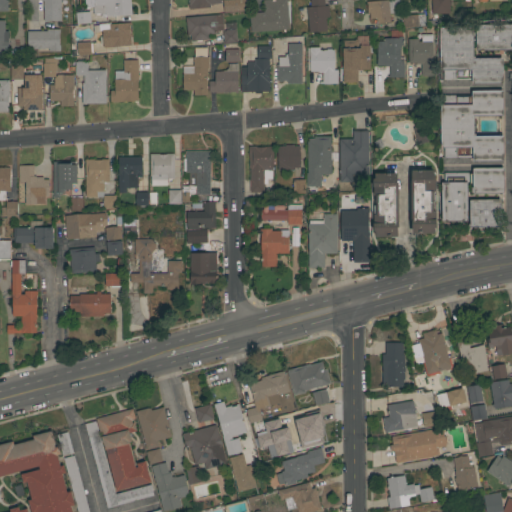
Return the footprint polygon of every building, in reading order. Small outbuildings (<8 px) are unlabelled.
[(43,22),(43,1),(41,1),(41,0),(60,0),(60,22),(43,22)] [(92,4),(94,4),(93,0),(129,0),(131,15),(111,17),(110,15),(105,16),(104,14),(93,13),(92,4)] [(220,0),(221,4),(210,4),(210,8),(188,9),(187,0),(220,0)] [(247,0),(249,9),(246,10),(246,11),(224,13),(222,0),(247,0)] [(250,32),(249,13),(263,12),(262,0),(288,0),(289,3),(287,3),(289,30),(250,32)] [(306,8),(311,7),(310,0),(323,0),(324,6),(328,6),(330,31),(308,33),(306,8)] [(389,0),(401,0),(402,13),(389,14),(389,23),(376,24),(376,19),(367,19),(366,2),(389,0)] [(431,0),(449,0),(449,2),(450,2),(450,6),(449,6),(449,14),(431,14),(431,0)] [(76,24),(75,13),(89,12),(90,23),(76,24)] [(222,14),(223,30),(217,31),(217,34),(209,35),(210,40),(191,42),(190,35),(187,36),(185,17),(222,14)] [(423,14),(424,25),(402,27),(401,16),(423,14)] [(0,21),(4,21),(4,32),(8,31),(8,51),(0,51),(0,21)] [(102,44),(101,44),(100,38),(102,38),(101,31),(99,31),(98,25),(109,24),(130,23),(131,37),(130,37),(131,46),(102,48),(102,44)] [(511,51),(475,51),(475,25),(511,25),(511,51)] [(503,84),(472,84),(471,79),(443,79),(442,70),(441,70),(439,28),(472,27),(473,59),(502,58),(503,84)] [(46,31),(46,30),(59,30),(59,33),(58,33),(58,45),(59,45),(59,51),(48,51),(48,49),(26,49),(26,31),(46,31)] [(236,30),(236,43),(223,43),(222,31),(236,30)] [(376,41),(383,41),(383,38),(390,38),(390,33),(394,33),(394,32),(402,32),(401,37),(403,37),(403,46),(400,46),(400,60),(403,60),(403,64),(404,64),(403,78),(389,78),(389,67),(384,67),(384,66),(376,66),(376,41)] [(408,39),(417,39),(417,41),(421,41),(421,34),(431,34),(431,42),(432,42),(432,62),(435,62),(435,76),(420,76),(420,64),(416,64),(416,63),(408,63),(408,39)] [(342,40),(354,40),(357,40),(357,48),(359,48),(359,45),(369,45),(369,70),(362,70),(362,71),(357,71),(357,83),(342,83),(342,40)] [(89,42),(90,43),(91,43),(91,53),(91,55),(77,56),(76,43),(89,42)] [(287,84),(287,81),(276,81),(276,65),(278,65),(278,58),(285,57),(285,55),(286,55),(286,54),(287,54),(287,44),(301,44),(301,56),(300,56),(301,84),(287,84)] [(261,92),(261,94),(254,94),(254,92),(240,92),(240,67),(247,67),(247,64),(247,62),(255,62),(255,59),(257,59),(256,46),(270,46),(270,59),(269,59),(269,92),(261,92)] [(322,84),(322,72),(309,72),(309,70),(305,70),(305,48),(309,48),(309,47),(319,47),(319,50),(326,50),(326,49),(331,49),(331,50),(333,50),(333,71),(337,71),(337,84),(322,84)] [(193,96),(193,90),(183,90),(182,67),(193,67),(193,57),(194,57),(194,48),(206,48),(206,57),(208,57),(208,69),(206,69),(207,96),(193,96)] [(239,49),(239,62),(224,62),(224,49),(239,49)] [(44,63),(44,58),(53,58),(53,59),(60,59),(60,71),(54,71),(54,77),(42,77),(42,63),(44,63)] [(81,104),(81,83),(83,83),(83,76),(75,76),(74,62),(75,62),(75,60),(85,60),(85,62),(87,62),(87,71),(105,70),(105,104),(81,104)] [(110,102),(109,91),(114,90),(114,83),(114,71),(123,71),(122,60),(137,60),(138,80),(137,80),(137,101),(110,102)] [(237,72),(238,94),(235,94),(235,93),(226,93),(226,94),(224,94),(223,92),(208,93),(208,82),(215,81),(214,72),(222,71),(225,71),(228,68),(228,64),(237,64),(237,72)] [(10,80),(10,66),(22,66),(22,80),(10,80)] [(73,75),(73,86),(72,86),(72,99),(73,99),(73,107),(59,107),(59,101),(49,102),(49,85),(53,85),(53,79),(56,75),(73,75)] [(0,80),(9,80),(9,96),(8,96),(8,112),(0,112),(0,80)] [(22,106),(17,107),(16,88),(22,88),(22,85),(41,85),(41,110),(23,110),(22,106)] [(503,161),(472,162),(472,156),(444,157),(443,148),(440,148),(439,96),(471,95),(471,91),(503,90),(503,116),(473,116),(473,137),(503,136),(503,161)] [(412,128),(424,125),(428,142),(417,145),(412,128)] [(339,139),(352,139),(352,130),(367,130),(368,172),(352,172),(352,183),(339,183),(339,139)] [(320,175),(320,187),(306,187),(306,173),(307,173),(306,142),(308,142),(308,139),(313,139),(313,136),(330,136),(331,175),(320,175)] [(276,147),(285,147),(285,145),(293,145),(293,146),(299,146),(299,168),(294,168),(294,170),(277,171),(276,147)] [(248,147),(256,147),(256,148),(264,148),(264,147),(272,147),(273,168),(272,168),(272,179),(267,179),(267,184),(263,184),(263,193),(249,193),(248,147)] [(194,195),(194,186),(188,186),(188,174),(185,174),(185,152),(210,152),(210,195),(194,195)] [(170,179),(170,181),(168,181),(168,179),(166,179),(166,186),(150,186),(150,177),(149,177),(149,154),(159,154),(159,155),(165,155),(165,154),(174,154),(174,179),(170,179)] [(117,174),(119,174),(118,158),(141,157),(142,178),(137,178),(137,188),(126,188),(126,193),(118,193),(117,174)] [(84,160),(94,160),(94,161),(101,161),(101,160),(108,160),(108,182),(102,182),(103,196),(104,196),(104,195),(114,195),(114,196),(115,196),(115,209),(103,210),(103,209),(98,209),(98,204),(103,203),(103,197),(85,198),(84,160)] [(76,162),(76,184),(71,184),(71,190),(63,190),(63,194),(59,194),(59,198),(53,198),(53,194),(52,194),(52,178),(52,162),(76,162)] [(18,166),(33,166),(33,176),(35,176),(35,177),(43,177),(43,180),(48,180),(48,196),(44,196),(44,204),(35,204),(35,205),(24,205),(24,194),(25,194),(25,182),(18,182),(18,166)] [(10,189),(4,189),(4,191),(0,191),(0,168),(10,168),(10,189)] [(441,222),(441,183),(443,183),(443,173),(473,172),(473,169),(503,168),(504,194),(472,194),(472,193),(471,193),(471,188),(472,188),(472,184),(467,184),(467,221),(441,222)] [(410,180),(411,180),(411,170),(433,170),(433,176),(435,176),(435,192),(433,192),(433,211),(436,211),(436,228),(434,228),(434,233),(412,234),(412,225),(410,225),(410,180)] [(375,238),(375,232),(373,232),(373,215),(375,215),(374,195),(373,195),(372,179),(374,179),(374,173),(396,173),(397,182),(398,182),(399,228),(397,228),(397,237),(375,238)] [(305,179),(305,194),(292,194),(292,180),(305,179)] [(180,204),(168,204),(168,190),(180,190),(180,204)] [(136,192),(136,191),(146,191),(146,192),(148,192),(148,206),(135,206),(135,192),(136,192)] [(70,212),(70,198),(71,198),(71,197),(81,197),(81,198),(82,198),(82,212),(70,212)] [(501,200),(501,228),(469,228),(469,201),(501,200)] [(17,218),(5,218),(5,217),(1,217),(1,207),(6,207),(5,202),(17,202),(17,218)] [(204,228),(204,225),(198,225),(198,230),(187,230),(186,212),(203,212),(203,202),(215,202),(215,228),(204,228)] [(260,209),(286,210),(286,205),(300,205),(300,224),(287,224),(287,221),(260,220),(260,209)] [(352,263),(352,241),(340,241),(340,210),(348,210),(348,209),(368,208),(368,239),(369,239),(369,263),(352,263)] [(105,213),(107,226),(103,226),(103,231),(95,232),(95,237),(65,240),(64,216),(105,213)] [(323,254),(324,268),(307,268),(307,224),(308,224),(308,220),(323,220),(323,214),(336,214),(336,254),(323,254)] [(135,219),(135,233),(122,234),(122,219),(135,219)] [(34,249),(34,244),(13,244),(13,228),(29,228),(29,221),(42,221),(42,229),(52,229),(52,249),(34,249)] [(121,239),(105,241),(104,228),(120,227),(121,239)] [(260,267),(260,229),(271,229),(271,231),(279,231),(279,230),(288,230),(288,236),(288,254),(276,254),(276,267),(260,267)] [(207,243),(193,243),(193,237),(186,237),(186,231),(207,231),(207,243)] [(159,248),(159,253),(152,256),(134,257),(134,239),(150,239),(159,248)] [(9,259),(9,260),(0,260),(0,241),(10,241),(10,259),(9,259)] [(120,241),(121,255),(106,256),(105,242),(120,241)] [(71,274),(68,250),(93,248),(94,254),(98,254),(99,262),(95,262),(96,272),(71,274)] [(216,253),(216,283),(215,283),(215,285),(209,285),(208,283),(204,283),(204,285),(190,285),(189,254),(216,253)] [(166,274),(167,258),(178,258),(178,286),(152,286),(151,294),(143,294),(143,283),(127,283),(127,274),(138,274),(138,258),(151,258),(151,274),(166,274)] [(12,296),(11,296),(11,260),(24,260),(24,273),(20,273),(20,295),(24,295),(24,291),(37,291),(37,295),(36,295),(36,318),(35,318),(35,333),(6,333),(6,325),(13,325),(13,326),(20,326),(20,316),(12,316),(12,296)] [(123,274),(123,286),(119,286),(119,287),(109,287),(109,286),(104,286),(104,273),(123,274)] [(96,294),(96,292),(100,292),(100,294),(110,294),(110,313),(103,313),(103,317),(80,317),(80,314),(79,314),(79,312),(69,312),(69,296),(78,296),(79,294),(96,294)] [(486,370),(466,376),(451,324),(462,321),(469,348),(483,344),(486,370)] [(511,353),(501,356),(501,354),(496,355),(494,346),(493,347),(493,348),(488,349),(486,338),(489,338),(487,330),(494,329),(493,326),(502,324),(503,327),(510,326),(511,336),(511,353)] [(414,364),(409,345),(418,343),(417,340),(423,338),(422,333),(434,329),(436,334),(440,333),(450,368),(427,375),(423,361),(414,364)] [(391,387),(385,387),(385,385),(382,385),(381,354),(385,354),(384,343),(402,342),(402,354),(403,354),(404,367),(404,372),(404,379),(402,379),(402,387),(391,387)] [(309,364),(309,365),(321,361),(323,369),(325,369),(329,383),(304,391),(305,392),(293,395),(286,370),(309,364)] [(493,380),(491,366),(504,364),(506,377),(493,380)] [(261,380),(260,377),(283,371),(289,392),(268,398),(269,399),(253,403),(251,397),(252,396),(249,383),(261,380)] [(493,407),(492,407),(491,404),(492,404),(489,383),(507,379),(508,384),(511,384),(511,390),(511,403),(511,404),(511,406),(493,409),(493,407)] [(469,403),(466,387),(479,385),(482,401),(469,403)] [(438,408),(435,395),(461,388),(465,402),(449,406),(449,405),(438,408)] [(326,389),(329,402),(315,406),(311,393),(326,389)] [(417,427),(384,432),(382,418),(388,417),(386,405),(412,400),(417,427)] [(221,436),(222,436),(214,404),(223,401),(225,407),(231,405),(231,407),(235,406),(235,404),(238,403),(245,430),(240,432),(241,434),(231,437),(231,440),(237,438),(241,452),(227,456),(221,436)] [(198,423),(194,408),(209,404),(213,419),(198,423)] [(486,418),(471,421),(469,407),(484,404),(486,418)] [(262,405),(265,420),(249,424),(245,410),(262,405)] [(135,411),(149,408),(150,410),(162,407),(170,437),(156,441),(158,447),(146,450),(135,411)] [(132,409),(134,419),(130,420),(131,423),(133,422),(135,431),(128,433),(130,442),(128,442),(134,468),(137,467),(136,463),(144,461),(150,482),(143,484),(143,483),(115,491),(103,443),(102,443),(100,433),(99,433),(95,419),(132,409)] [(436,425),(423,427),(421,413),(433,411),(436,425)] [(329,439),(322,414),(297,420),(303,446),(329,439)] [(511,443),(499,446),(499,443),(498,444),(498,442),(490,443),(492,455),(478,457),(475,443),(477,443),(473,424),(481,422),(511,416),(511,443)] [(114,494),(150,485),(152,491),(151,491),(153,495),(107,508),(84,424),(95,421),(114,494)] [(314,429),(316,436),(308,438),(310,446),(299,449),(298,446),(276,452),(277,457),(269,460),(268,455),(266,455),(266,454),(263,455),(262,450),(257,451),(255,444),(255,445),(251,430),(259,428),(258,426),(261,425),(263,424),(265,423),(267,424),(270,423),(274,435),(305,427),(306,431),(314,429)] [(215,425),(217,434),(219,434),(222,445),(221,446),(226,464),(205,469),(203,463),(194,465),(189,447),(186,448),(182,434),(215,425)] [(442,428),(443,437),(445,437),(446,444),(445,444),(445,446),(437,448),(438,454),(437,454),(437,456),(395,463),(393,451),(390,452),(389,445),(392,444),(390,437),(442,428)] [(0,511),(0,444),(12,441),(13,445),(33,440),(32,436),(50,431),(54,445),(54,447),(58,446),(60,454),(57,455),(60,466),(63,465),(65,473),(62,474),(66,492),(70,491),(74,505),(70,506),(71,511),(0,511)] [(62,456),(56,435),(67,432),(72,453),(62,456)] [(158,448),(162,461),(148,465),(145,452),(158,448)] [(295,457),(307,454),(306,452),(320,448),(324,462),(313,465),(315,471),(306,474),(307,477),(295,481),(296,483),(285,486),(284,483),(278,485),(275,474),(281,473),(280,472),(283,471),(282,467),(281,463),(281,461),(295,457)] [(229,458),(242,454),(245,466),(250,465),(256,487),(237,492),(229,458)] [(76,511),(62,458),(73,455),(88,511),(76,511)] [(457,490),(456,483),(454,483),(453,478),(455,478),(454,471),(452,458),(467,456),(468,462),(471,462),(472,467),(473,467),(476,487),(457,490)] [(511,462),(511,479),(508,486),(506,485),(505,486),(503,485),(504,484),(486,471),(496,456),(500,459),(502,456),(511,462)] [(162,511),(151,466),(165,462),(167,472),(170,472),(171,477),(175,476),(175,477),(184,475),(185,480),(184,481),(188,496),(179,498),(181,507),(162,511)] [(198,466),(202,481),(188,485),(184,469),(198,466)] [(405,485),(413,484),(413,485),(418,484),(418,489),(431,487),(433,500),(420,502),(418,494),(414,495),(414,493),(405,495),(405,496),(403,496),(402,496),(399,496),(401,507),(388,509),(386,497),(389,497),(388,490),(387,490),(386,486),(387,486),(386,478),(404,475),(405,485)] [(309,482),(310,489),(315,487),(321,510),(313,511),(297,511),(296,508),(287,510),(284,499),(280,500),(277,491),(309,482)] [(500,493),(502,504),(499,504),(500,511),(485,511),(485,507),(484,507),(482,496),(500,493)] [(511,499),(511,511),(501,511),(507,498),(511,499)]
